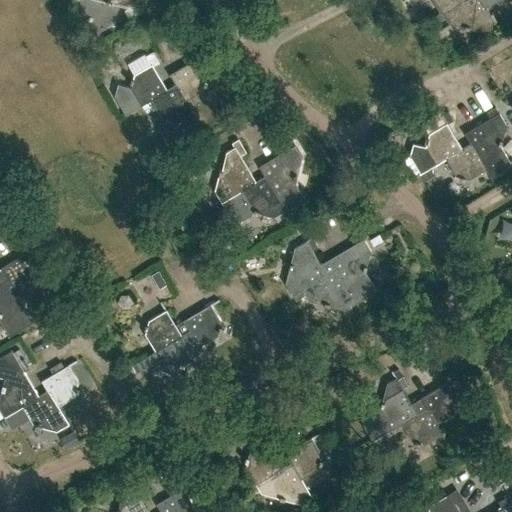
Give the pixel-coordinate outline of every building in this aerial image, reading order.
[(431,0),(440,13),(461,0),(431,0)] [(485,9),(479,0),(461,0),(440,13),(431,18),(435,24),(445,18),(449,23),(465,27),(464,29),(470,30),(470,28),(485,32),(501,22),(495,13),(491,15),(486,8),(485,9)] [(479,0),(485,9),(486,8),(499,0),(479,0)] [(206,77),(199,65),(196,61),(205,56),(200,48),(192,54),(195,59),(185,65),(169,74),(175,84),(190,108),(200,101),(204,86),(206,87),(208,81),(205,81),(206,77)] [(145,57),(150,65),(134,75),(133,80),(131,79),(130,84),(132,84),(131,87),(117,84),(114,96),(126,115),(149,101),(168,89),(154,66),(156,65),(159,63),(153,52),(145,57)] [(190,108),(175,84),(168,89),(149,101),(160,119),(164,120),(170,122),(170,121),(178,134),(185,136),(201,126),(190,108)] [(457,108),(461,118),(476,112),(472,102),(457,108)] [(470,143),(486,169),(491,177),(508,167),(509,162),(500,146),(500,145),(502,145),(504,140),(502,140),(506,125),(499,113),(496,107),(487,113),(490,118),(465,134),(470,143)] [(413,178),(445,160),(444,158),(461,148),(447,124),(453,120),(447,111),(441,115),(446,123),(429,133),(428,137),(426,137),(425,143),(426,143),(425,147),(412,143),(408,157),(412,163),(406,167),(413,178)] [(215,191),(222,201),(256,181),(241,156),(246,153),(238,139),(230,144),(233,148),(227,152),(222,170),(219,169),(218,176),(219,176),(215,191)] [(273,192),(275,191),(292,181),(293,178),(296,179),(297,173),(295,173),(299,155),(290,140),(280,146),(283,151),(258,166),(264,176),(273,192)] [(486,169),(470,143),(461,148),(444,158),(445,160),(447,163),(448,163),(456,176),(461,177),(460,179),(465,180),(465,178),(469,179),(486,169)] [(264,176),(256,181),(222,201),(231,216),(237,219),(249,212),(249,209),(254,210),(253,213),(260,214),(260,213),(273,217),(285,209),(275,191),(273,192),(264,176)] [(331,258),(337,269),(357,302),(372,293),(373,287),(364,272),(365,271),(366,272),(368,266),(366,265),(370,251),(360,233),(350,239),(353,245),(331,258)] [(291,296),(326,275),(320,265),(312,250),(316,248),(311,238),(294,248),(290,263),(289,263),(287,269),(289,269),(285,284),(291,296)] [(20,301),(17,295),(34,284),(35,280),(38,280),(39,275),(37,275),(38,270),(28,253),(36,248),(35,247),(0,268),(6,278),(16,295),(26,311),(34,306),(28,296),(20,301)] [(357,302),(337,269),(326,275),(291,296),(294,301),(305,295),(308,300),(325,305),(324,305),(330,306),(330,305),(344,309),(357,302)] [(16,295),(6,278),(0,281),(0,315),(1,316),(2,313),(6,314),(21,305),(25,312),(26,311),(16,295)] [(198,346),(199,346),(216,336),(218,332),(220,332),(221,327),(219,327),(220,323),(211,306),(219,301),(218,300),(183,320),(189,330),(198,346)] [(164,344),(180,335),(161,301),(160,301),(165,310),(148,319),(147,323),(145,323),(143,328),(145,328),(144,333),(154,350),(145,354),(146,355),(164,345),(164,344)] [(198,346),(189,330),(180,335),(164,344),(164,345),(174,362),(178,363),(177,365),(182,367),(183,365),(187,366),(204,356),(209,364),(210,364),(199,346),(198,346)] [(21,407),(38,397),(24,372),(29,369),(24,359),(18,363),(11,351),(0,357),(0,376),(5,378),(0,396),(0,409),(5,418),(22,408),(21,407)] [(41,381),(48,391),(57,407),(58,407),(75,397),(76,392),(78,393),(79,389),(77,388),(79,383),(69,366),(77,362),(76,360),(64,367),(60,362),(49,368),(53,374),(41,381)] [(371,440),(401,423),(400,422),(417,413),(403,388),(407,386),(402,377),(398,380),(397,377),(387,383),(381,402),(380,401),(379,406),(382,407),(363,417),(361,424),(371,440)] [(435,425),(436,424),(453,415),(454,410),(456,411),(458,406),(456,405),(457,401),(447,384),(456,379),(455,378),(420,398),(426,408),(435,425)] [(57,407),(48,391),(38,397),(21,407),(22,408),(32,425),(39,427),(39,428),(42,429),(42,428),(56,432),(68,424),(58,407),(57,407)] [(435,425),(426,408),(417,413),(400,422),(401,423),(410,440),(415,442),(414,444),(419,445),(420,443),(424,444),(441,435),(445,443),(446,442),(436,424),(435,425)] [(299,480),(300,479),(317,469),(318,465),(320,466),(322,461),(320,460),(321,456),(311,439),(320,434),(319,433),(284,453),(290,463),(299,480)] [(254,483),(281,468),(262,434),(261,435),(266,443),(249,453),(247,457),(245,456),(244,461),(246,462),(245,466),(254,483)] [(299,480),(290,463),(281,468),(254,483),(246,488),(247,489),(250,494),(259,489),(261,492),(279,497),(279,499),(285,501),(286,499),(300,503),(311,497),(300,479),(299,480)] [(149,511),(139,495),(145,491),(139,482),(124,492),(119,510),(117,509),(116,511),(149,511)] [(190,483),(156,504),(161,511),(193,511),(191,510),(192,506),(182,489),(191,484),(190,483)] [(460,511),(449,493),(434,503),(432,511),(460,511)] [(511,511),(511,494),(501,501),(504,506),(493,511),(511,511)]
